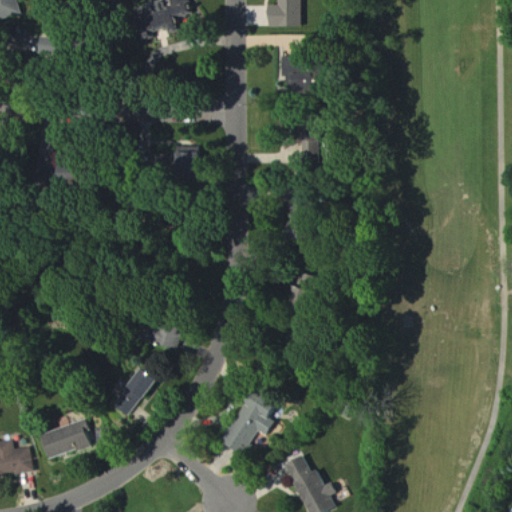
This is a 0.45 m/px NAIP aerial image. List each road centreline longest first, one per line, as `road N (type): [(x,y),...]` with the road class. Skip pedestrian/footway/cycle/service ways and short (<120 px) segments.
road 1 (residential): [(250,0),(243,276),(236,331),(217,379),(169,440),(130,472),(44,511)]
road 2 (residential): [(244,109),(17,112),(0,102)]
